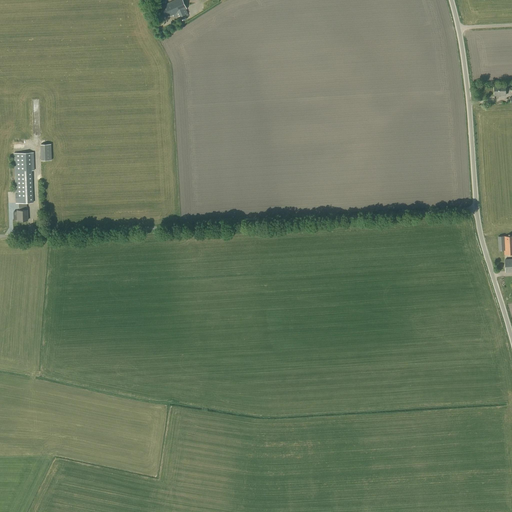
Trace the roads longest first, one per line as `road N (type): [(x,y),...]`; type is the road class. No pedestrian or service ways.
road 1 (unclassified): [(476,210),(0,234)]
road 2 (unclassified): [(476,210),(451,0)]
road 3 (unclassified): [(511,337),(476,210)]
